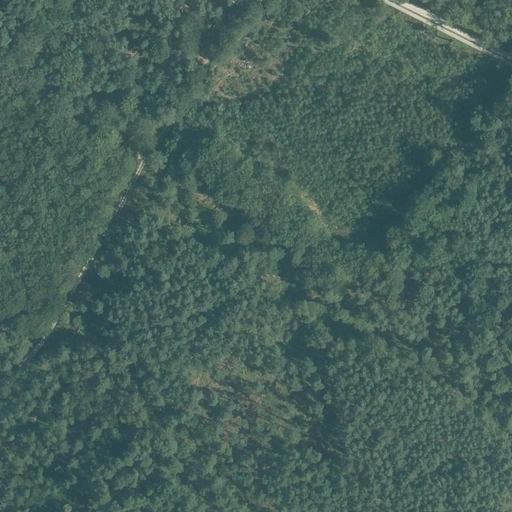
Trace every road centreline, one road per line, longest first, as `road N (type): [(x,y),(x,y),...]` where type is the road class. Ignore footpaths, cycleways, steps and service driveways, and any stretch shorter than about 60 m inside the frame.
road 1 (track): [(0,391),(40,347),(151,150),(262,0)]
road 2 (track): [(511,56),(398,0)]
